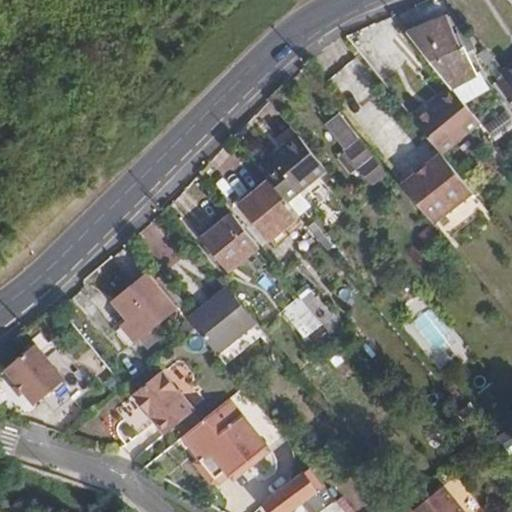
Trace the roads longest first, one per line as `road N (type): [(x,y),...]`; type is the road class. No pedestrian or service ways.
road 1 (tertiary): [(0,308),(291,35),(352,0)]
road 2 (residential): [(0,432),(121,480),(169,511)]
